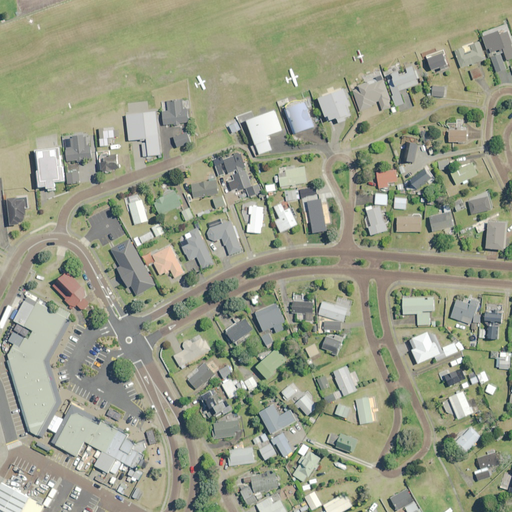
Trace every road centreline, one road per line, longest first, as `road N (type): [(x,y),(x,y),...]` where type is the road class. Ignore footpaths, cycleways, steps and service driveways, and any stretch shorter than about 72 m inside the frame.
road 1 (residential): [(406,383),(427,443),(394,474),(380,462),(397,423),(391,390)]
road 2 (residential): [(130,511),(17,450),(0,395)]
road 3 (residential): [(181,157),(80,196),(59,239)]
road 4 (residential): [(153,382),(189,439),(187,511)]
road 5 (residential): [(170,511),(175,453),(153,382)]
road 6 (residential): [(379,254),(511,264)]
road 7 (residential): [(511,285),(380,274)]
